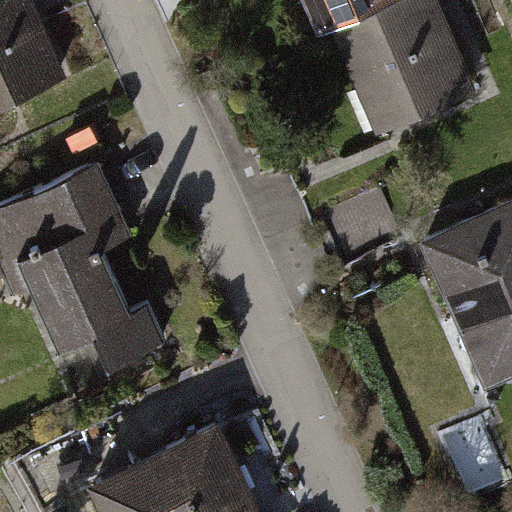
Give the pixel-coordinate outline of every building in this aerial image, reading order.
[(0,0),(0,109),(69,78),(34,0),(0,0)] [(309,0),(323,29),(332,24),(387,0),(309,0)] [(387,0),(332,24),(381,134),(479,90),(439,0),(387,0)] [(99,154),(0,198),(0,239),(10,235),(57,340),(95,323),(108,352),(164,327),(148,291),(132,298),(103,233),(130,222),(99,154)] [(511,183),(419,224),(485,372),(511,360),(511,183)] [(126,395),(66,422),(106,511),(262,511),(214,404),(144,436),(126,395)]
